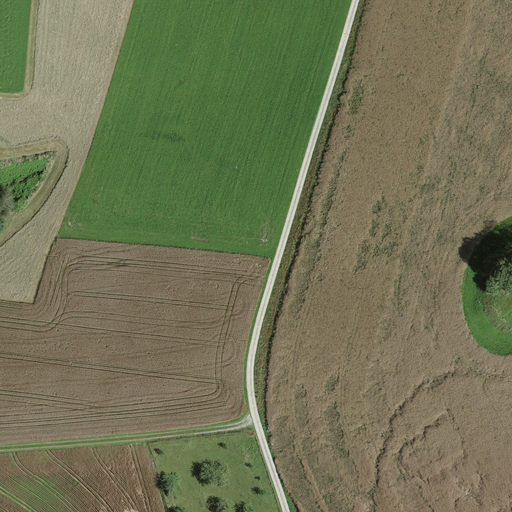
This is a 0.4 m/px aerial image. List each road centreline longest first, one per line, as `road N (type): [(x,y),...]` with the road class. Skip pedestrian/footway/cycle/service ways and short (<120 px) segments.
road 1 (track): [(286,511),(252,403),(251,355),(356,0)]
road 2 (track): [(0,450),(150,441),(256,419)]
